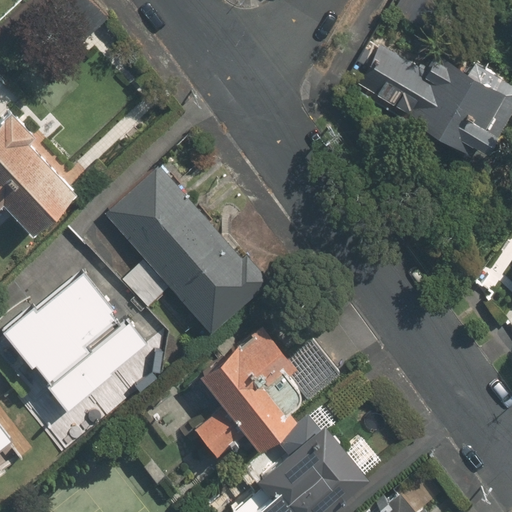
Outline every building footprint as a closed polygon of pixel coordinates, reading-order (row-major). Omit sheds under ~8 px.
[(436,1),(434,0),(398,0),(393,9),(421,26),(436,1)] [(353,76),(465,148),(492,105),(506,114),(511,104),(511,83),(471,58),(466,67),(439,49),(425,71),(376,40),(353,76)] [(0,203),(6,198),(31,226),(78,184),(12,110),(0,120),(0,203)] [(123,272),(151,302),(171,283),(211,327),(266,276),(158,159),(103,210),(143,253),(123,272)] [(124,313),(82,265),(38,304),(34,300),(5,326),(51,377),(45,383),(68,409),(163,326),(151,312),(135,326),(124,313)] [(259,317),(198,367),(224,399),(195,423),(217,451),(247,426),(260,442),(299,410),(287,395),(302,383),(288,366),(295,360),(259,317)] [(174,393),(146,414),(167,442),(195,421),(174,393)] [(317,511),(367,471),(325,419),(319,424),(308,411),(278,436),(290,451),(261,475),(272,488),(248,508),(251,511),(317,511)] [(0,442),(9,435),(0,424),(0,442)] [(424,511),(402,485),(368,511),(424,511)]
